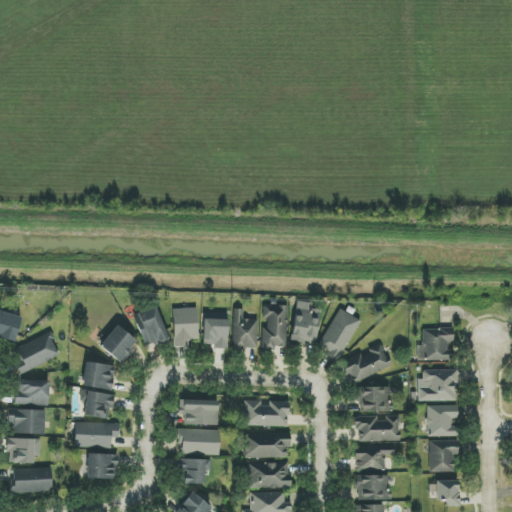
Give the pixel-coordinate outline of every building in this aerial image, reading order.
[(316,344),(320,310),(311,309),(312,303),(296,302),(291,341),(316,344)] [(286,350),(288,306),(263,305),(263,319),(264,319),(263,349),(286,350)] [(158,347),(170,341),(155,306),(132,316),(146,347),(156,342),(158,347)] [(173,309),(173,347),(188,347),(188,340),(198,340),(197,309),(173,309)] [(243,310),(233,309),(232,350),(257,350),(258,320),(243,319),(243,310)] [(338,361),(361,321),(340,309),(317,349),(338,361)] [(0,338),(16,341),(21,317),(0,312),(0,338)] [(203,347),(227,348),(227,314),(203,313),(203,347)] [(138,343),(117,326),(100,347),(120,364),(138,343)] [(416,361),(454,360),(453,350),(451,350),(451,329),(422,329),(422,346),(416,346),(416,361)] [(61,355),(50,333),(11,351),(21,374),(61,355)] [(353,383),(391,367),(381,344),(368,349),(369,352),(344,362),(353,383)] [(82,387),(112,390),(115,366),(85,363),(82,387)] [(456,370),(423,371),(423,386),(418,386),(418,402),(457,401),(456,370)] [(48,406),(49,381),(16,381),(15,405),(48,406)] [(360,412),(391,412),(391,387),(359,388),(360,412)] [(80,401),(86,402),(83,416),(110,421),(114,396),(82,390),(80,401)] [(217,426),(218,401),(179,400),(178,415),(184,415),(184,425),(217,426)] [(288,427),(288,403),(261,403),(261,401),(245,401),(245,426),(288,427)] [(457,406),(426,406),(427,437),(458,437),(457,406)] [(7,425),(14,425),(14,434),(45,435),(46,410),(8,409),(7,425)] [(399,441),(399,416),(385,417),(385,418),(354,418),(354,430),(358,430),(359,442),(399,441)] [(74,448),(110,449),(111,438),(119,439),(119,424),(75,423),(74,448)] [(219,431),(177,430),(177,437),(182,437),(181,454),(219,455),(219,431)] [(290,434),(245,432),(244,458),(285,459),(286,447),(290,447),(290,434)] [(7,463),(33,464),(34,440),(8,439),(7,463)] [(429,473),(453,472),(453,455),(458,455),(458,441),(429,442),(429,473)] [(385,470),(385,456),(394,456),(394,446),(355,447),(356,471),(385,470)] [(115,480),(116,455),(88,454),(87,479),(115,480)] [(204,485),(204,460),(179,460),(178,484),(204,485)] [(250,464),(250,489),(291,488),(291,474),(288,474),(288,463),(250,464)] [(15,493),(52,492),(51,468),(14,470),(15,493)] [(356,476),(356,500),(390,500),(389,476),(356,476)] [(458,481),(436,481),(436,501),(445,501),(445,506),(458,507),(458,481)] [(210,511),(214,508),(188,491),(174,511),(210,511)] [(290,511),(291,503),(284,503),(284,493),(250,493),(249,510),(242,510),(242,511),(290,511)]
